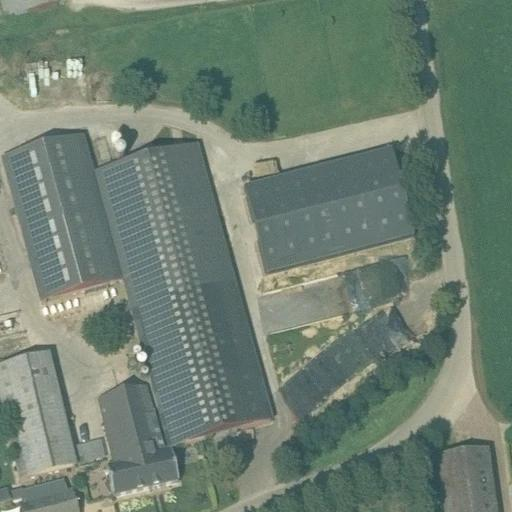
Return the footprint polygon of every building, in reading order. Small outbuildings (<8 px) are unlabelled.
[(0,0),(5,18),(57,6),(55,0),(0,0)] [(124,283),(152,387),(170,452),(276,423),(200,147),(96,174),(84,138),(1,160),(41,305),(124,283)] [(391,152),(243,190),(265,276),(414,238),(391,152)] [(50,356),(0,368),(0,402),(20,485),(78,470),(50,356)] [(179,483),(170,452),(152,387),(100,400),(116,466),(106,468),(113,498),(179,483)] [(437,457),(438,465),(444,511),(495,511),(487,450),(437,457)] [(77,511),(73,492),(24,504),(16,506),(17,511),(77,511)]
